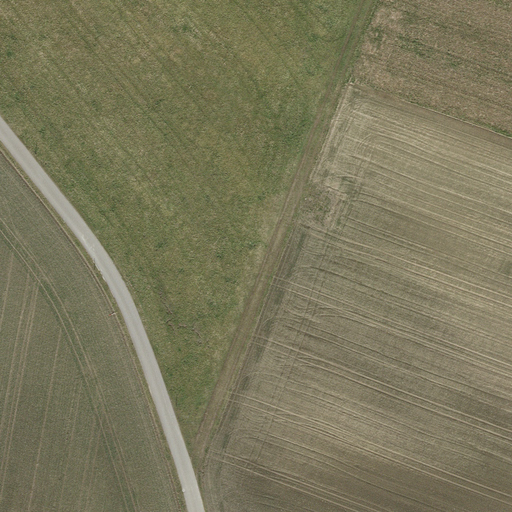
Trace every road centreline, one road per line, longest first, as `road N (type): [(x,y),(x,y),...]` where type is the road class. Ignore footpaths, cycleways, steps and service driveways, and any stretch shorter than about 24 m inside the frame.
road 1 (track): [(363,0),(189,478)]
road 2 (track): [(197,511),(136,324),(96,248),(0,125)]
